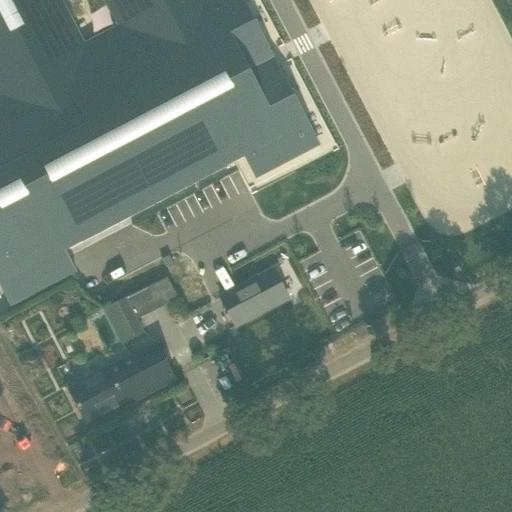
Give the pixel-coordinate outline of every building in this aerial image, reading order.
[(49,0),(0,0),(0,295),(10,315),(74,282),(62,260),(242,167),(253,188),(316,155),(235,0),(101,0),(110,15),(69,36),(49,0)] [(393,266),(368,209),(311,234),(337,291),(393,266)] [(273,270),(220,298),(235,326),(288,298),(273,270)] [(134,318),(175,298),(164,277),(100,308),(118,345),(142,334),(134,318)] [(233,328),(248,367),(297,348),(282,309),(233,328)] [(86,365),(93,377),(68,390),(88,426),(175,380),(156,344),(108,369),(103,358),(97,357),(89,361),(86,365)] [(210,381),(214,379),(223,396),(242,386),(225,353),(202,365),(210,381)]
